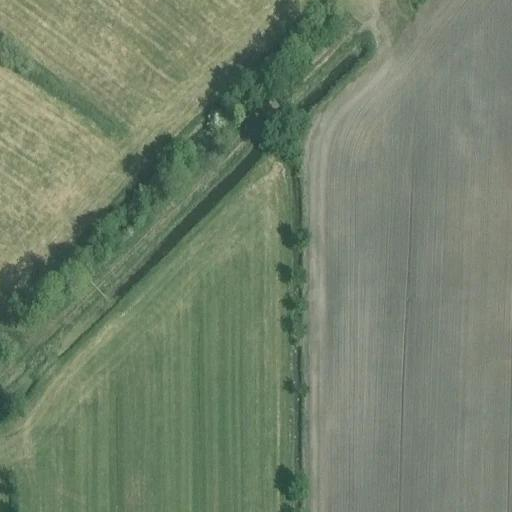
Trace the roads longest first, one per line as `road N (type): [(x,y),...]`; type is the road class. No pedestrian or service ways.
road 1 (track): [(0,389),(385,0)]
road 2 (track): [(315,511),(316,152),(325,126),(385,56),(383,30),(368,15)]
